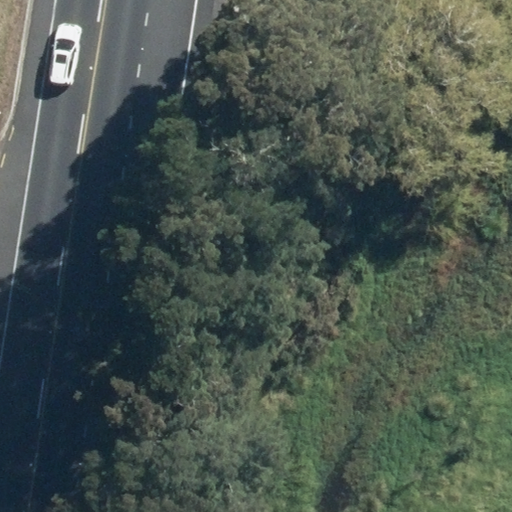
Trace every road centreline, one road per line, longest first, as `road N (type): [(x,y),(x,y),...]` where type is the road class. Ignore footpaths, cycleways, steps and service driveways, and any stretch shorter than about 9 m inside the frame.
road 1 (primary): [(108,0),(29,511)]
road 2 (unknown): [(98,65),(218,0)]
